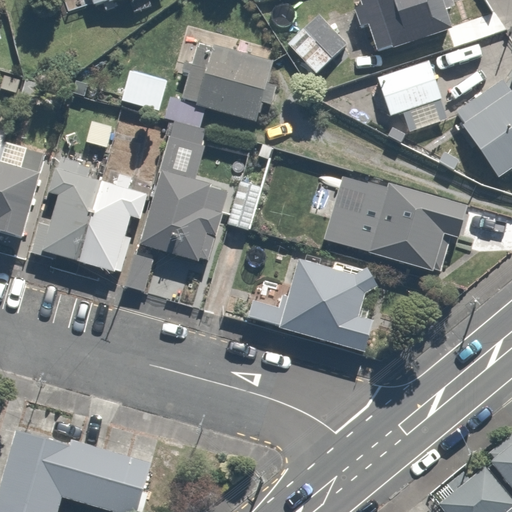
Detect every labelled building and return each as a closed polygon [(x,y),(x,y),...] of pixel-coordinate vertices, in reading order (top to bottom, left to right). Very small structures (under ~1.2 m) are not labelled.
[(112,0),(90,0),(91,3),(100,0),(103,9),(115,5),(112,0)] [(454,8),(451,0),(354,0),(356,4),(348,7),(354,26),(364,27),(373,51),(448,25),(443,12),(454,8)] [(291,14),(282,22),(287,37),(283,41),(314,73),(346,42),(315,10),(301,24),(291,14)] [(253,106),(270,108),(275,63),(270,63),(273,43),(189,33),(186,56),(169,54),(161,120),(199,125),(202,106),(250,121),(252,121),(253,106)] [(398,113),(405,133),(446,119),(445,115),(452,113),(447,99),(441,101),(426,58),(371,77),(385,117),(398,113)] [(453,113),(453,121),(493,177),(511,162),(511,88),(503,77),(453,113)] [(110,120),(86,116),(82,146),(106,150),(110,120)] [(202,266),(225,185),(192,175),(202,139),(167,129),(141,217),(120,288),(143,294),(155,253),(202,266)] [(0,230),(23,236),(44,153),(9,144),(4,162),(0,160),(0,230)] [(136,216),(143,188),(94,177),(98,160),(54,150),(45,192),(50,194),(36,253),(119,272),(128,233),(121,231),(125,214),(136,216)] [(318,241),(434,270),(443,234),(449,236),(458,201),(336,170),(331,186),(322,184),(317,204),(326,206),(318,241)] [(262,186),(237,179),(224,223),(250,230),(262,186)] [(362,350),(376,274),(365,272),(366,266),(330,260),(330,262),(289,254),(282,294),(275,292),(273,303),(246,298),(243,314),(362,350)] [(511,430),(481,460),(511,493),(511,430)] [(163,511),(175,471),(42,434),(19,511),(82,511),(85,502),(120,511),(163,511)] [(511,511),(511,503),(479,463),(463,476),(457,469),(426,495),(439,511),(511,511)]
